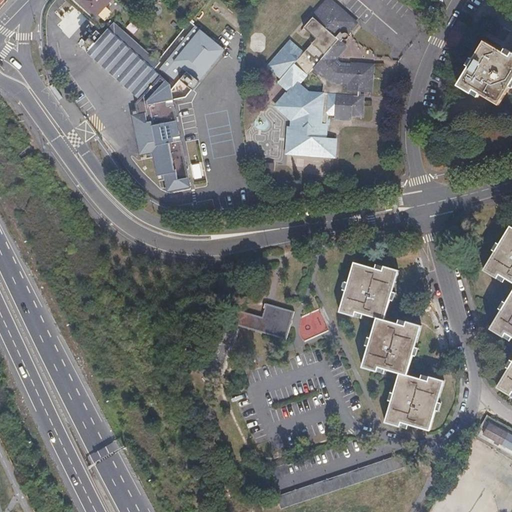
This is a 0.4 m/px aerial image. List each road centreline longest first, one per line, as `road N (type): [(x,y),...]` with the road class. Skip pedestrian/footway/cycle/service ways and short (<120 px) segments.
road 1 (residential): [(0,79),(21,91),(109,209),(146,236),(192,247),(279,228)]
road 2 (residential): [(279,228),(183,231),(134,210),(22,61)]
road 3 (motorway): [(127,511),(0,250)]
road 4 (residential): [(451,439),(471,413),(475,390),(425,204)]
road 5 (residential): [(425,204),(411,120),(423,67),(459,0)]
road 6 (motorway): [(0,319),(94,511)]
